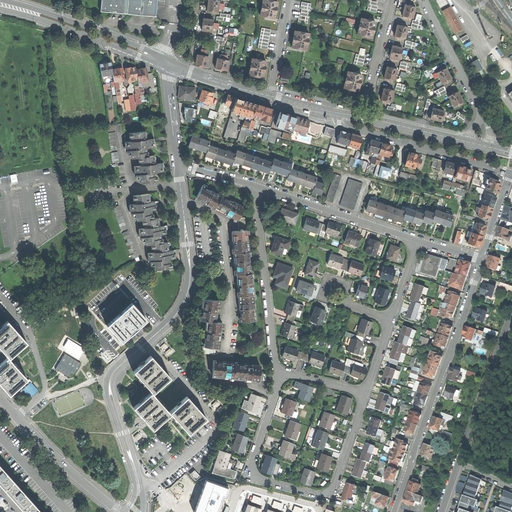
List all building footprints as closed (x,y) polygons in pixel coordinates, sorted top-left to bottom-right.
[(101,0),(100,12),(156,18),(157,0),(101,0)] [(208,8),(207,11),(217,12),(218,9),(218,3),(219,0),(215,0),(208,0),(208,2),(208,5),(208,8)] [(263,0),(261,11),(260,16),(265,16),(274,18),(274,17),(275,11),(277,2),(266,0),(263,0)] [(368,4),(367,10),(376,13),(378,6),(376,6),(377,0),(368,0),(367,3),(368,4)] [(299,15),(298,22),(307,24),(308,17),(310,17),(310,14),(311,10),(310,10),(311,4),(301,2),(300,8),(302,8),(300,15),(299,15)] [(403,17),(411,19),(411,18),(412,18),(414,12),(414,10),(415,7),(414,7),(414,5),(406,3),(406,5),(405,4),(404,10),(403,13),(402,16),(403,16),(403,17)] [(449,7),(442,11),(455,33),(462,29),(449,7)] [(361,20),(357,34),(371,38),(372,33),(374,26),(375,22),(361,18),(361,20)] [(202,27),(202,30),(212,31),(212,29),(213,23),(213,20),(203,19),(203,22),(202,27)] [(413,20),(411,26),(420,29),(422,22),(413,20)] [(395,37),(403,39),(404,38),(406,32),(407,27),(406,27),(407,25),(398,23),(398,25),(397,25),(397,27),(396,30),(395,33),(395,36),(395,37)] [(259,39),(258,48),(267,49),(271,30),(261,28),(260,36),(259,39)] [(293,40),(292,47),(304,50),(307,33),(295,31),(293,40)] [(216,39),(207,38),(206,41),(209,41),(209,44),(212,45),(211,48),(215,48),(218,49),(220,40),(216,39)] [(406,40),(405,47),(414,49),(415,46),(415,43),(411,42),(406,40)] [(390,57),(390,58),(398,60),(398,59),(399,59),(401,53),(402,48),(401,48),(401,46),(393,44),(393,46),(392,46),(391,48),(391,51),(390,54),(389,57),(390,57)] [(209,57),(206,56),(200,55),(197,54),(195,64),(198,65),(204,66),(207,67),(209,57)] [(356,54),(353,63),(363,66),(365,56),(356,54)] [(228,60),(225,60),(220,59),(217,58),(215,68),(218,69),(224,70),(227,70),(228,60)] [(252,59),(249,75),(263,77),(265,69),(266,61),(252,59)] [(478,59),(471,63),(477,72),(483,69),(478,59)] [(401,61),(399,68),(408,70),(409,67),(410,64),(401,61)] [(101,76),(113,74),(112,69),(111,62),(105,63),(99,64),(101,76)] [(385,78),(384,79),(393,81),(393,80),(394,80),(395,74),(397,69),(396,69),(396,67),(388,65),(388,67),(387,67),(386,69),(385,72),(385,75),(384,78),(385,78)] [(131,80),(138,79),(136,68),(136,67),(130,68),(125,68),(127,81),(129,81),(129,82),(131,81),(131,80)] [(138,79),(138,82),(142,81),(142,83),(148,82),(146,68),(141,69),(141,67),(138,68),(136,68),(138,79)] [(437,72),(437,73),(439,77),(442,83),(443,84),(451,80),(450,79),(451,78),(450,76),(448,73),(447,70),(446,68),(445,68),(444,67),(437,71),(437,72)] [(113,74),(114,82),(118,81),(119,81),(120,82),(123,82),(123,80),(124,80),(122,68),(117,69),(112,69),(113,74)] [(348,71),(344,87),(358,91),(359,83),(362,75),(357,74),(348,71)] [(397,83),(395,89),(404,91),(405,88),(406,85),(397,83)] [(187,87),(179,86),(178,98),(194,100),(196,88),(187,87)] [(382,100),(382,101),(385,102),(390,103),(390,102),(391,102),(392,96),(394,90),(393,90),(393,89),(385,87),(385,88),(384,88),(383,91),(383,94),(381,99),(382,100)] [(436,94),(438,97),(446,93),(445,89),(443,87),(435,91),(436,94)] [(203,90),(199,101),(205,103),(205,104),(208,106),(210,101),(211,101),(213,97),(211,97),(212,93),(208,92),(203,90)] [(456,90),(448,94),(449,96),(448,96),(451,101),(454,106),(455,107),(463,103),(462,102),(463,102),(461,99),(460,96),(459,94),(457,91),(457,92),(456,90)] [(228,95),(225,104),(233,107),(236,97),(232,96),(228,95)] [(246,101),(236,97),(233,107),(232,111),(245,116),(252,117),(252,116),(256,104),(246,101)] [(264,107),(256,104),(252,116),(269,122),(273,109),(264,107)] [(197,109),(184,107),(184,113),(184,117),(186,117),(185,121),(195,122),(196,114),(197,109)] [(432,109),(431,109),(429,117),(430,118),(432,119),(436,120),(439,120),(441,121),(441,120),(443,121),(445,112),(443,112),(443,111),(438,110),(432,108),(432,109)] [(218,112),(210,110),(208,116),(216,118),(218,112)] [(458,111),(456,114),(457,115),(455,117),(456,118),(463,123),(465,120),(463,120),(465,117),(458,111)] [(280,112),(276,124),(278,124),(277,127),(292,132),(292,130),(296,117),(288,114),(280,112)] [(242,123),(241,126),(248,128),(251,120),(252,117),(245,116),(246,117),(244,123),(242,123)] [(305,134),(309,121),(303,119),(296,117),(292,130),(300,132),(305,134)] [(228,123),(224,137),(230,139),(236,120),(229,118),(228,123)] [(241,126),(242,127),(237,141),(244,143),(248,128),(241,126)] [(261,126),(259,131),(269,134),(270,130),(271,128),(268,127),(267,128),(261,126)] [(326,126),(324,134),(332,137),(335,129),(326,126)] [(291,136),(270,130),(269,134),(267,141),(274,143),(276,136),(289,140),(291,136)] [(131,154),(132,158),(138,157),(148,156),(147,152),(146,152),(146,148),(155,147),(155,143),(154,143),(153,139),(147,139),(147,136),(146,131),(129,133),(130,138),(131,138),(132,141),(125,142),(126,147),(127,146),(128,150),(127,150),(128,155),(131,154)] [(338,139),(337,142),(348,145),(351,134),(346,132),(341,131),(339,136),(338,135),(337,138),(338,139)] [(115,132),(108,133),(111,150),(117,149),(115,132)] [(356,135),(351,134),(348,145),(358,148),(361,137),(356,135)] [(197,149),(201,138),(192,136),(189,146),(192,147),(197,149)] [(201,138),(197,149),(201,150),(206,152),(209,145),(210,141),(201,138)] [(368,144),(365,154),(372,155),(373,155),(374,152),(378,153),(381,142),(376,141),(371,139),(370,144),(368,144)] [(387,144),(381,142),(378,153),(390,157),(392,150),(391,149),(392,146),(387,144)] [(206,152),(205,156),(209,157),(214,159),(217,148),(209,145),(206,152)] [(330,145),(328,151),(345,155),(346,150),(330,145)] [(226,151),(217,148),(214,159),(218,160),(223,162),(226,151)] [(226,151),(223,162),(227,163),(232,165),(233,161),(236,154),(226,151)] [(236,154),(233,161),(237,163),(242,164),(245,153),(237,151),(236,154)] [(111,153),(112,163),(119,162),(118,152),(111,153)] [(408,153),(405,165),(414,168),(415,165),(419,166),(421,159),(417,158),(418,156),(416,155),(416,154),(413,153),(411,152),(411,154),(408,153)] [(254,156),(245,153),(242,164),(246,166),(251,167),(254,156)] [(140,179),(141,183),(157,180),(157,176),(155,176),(155,172),(163,171),(163,167),(161,167),(160,163),(155,164),(154,159),(154,155),(148,156),(138,157),(139,162),(141,162),(141,166),(134,167),(135,171),(136,171),(137,175),(136,175),(137,179),(140,179)] [(259,158),(254,156),(251,167),(255,168),(260,170),(263,159),(259,158)] [(351,157),(349,164),(352,165),(351,168),(357,169),(357,167),(360,160),(351,157)] [(263,159),(260,170),(264,172),(269,173),(270,170),(272,162),(268,161),(263,159)] [(272,162),(270,170),(274,171),(279,173),(282,162),(273,159),(272,162)] [(367,162),(360,160),(357,167),(365,169),(367,162)] [(282,162),(279,173),(283,174),(288,176),(290,169),(290,168),(291,165),(282,162)] [(446,162),(443,172),(454,175),(457,165),(451,163),(446,162)] [(464,167),(457,165),(454,175),(454,177),(468,181),(472,169),(464,167)] [(392,169),(381,166),(378,176),(383,178),(384,174),(390,176),(392,169)] [(295,182),(299,171),(290,169),(288,176),(287,179),(291,181),(295,182)] [(304,185),(308,174),(299,171),(295,182),(299,183),(304,185)] [(400,171),(399,176),(426,184),(427,179),(400,171)] [(308,174),(304,185),(308,186),(313,188),(316,181),(315,181),(317,177),(308,174)] [(335,174),(326,200),(332,203),(341,176),(335,174)] [(477,179),(473,178),(471,185),(477,186),(479,187),(481,180),(477,179)] [(486,190),(497,193),(499,187),(500,184),(499,183),(499,181),(490,178),(489,180),(487,179),(485,184),(488,185),(486,190)] [(362,183),(349,179),(340,205),(353,210),(362,183)] [(443,183),(442,188),(449,190),(450,186),(451,186),(452,183),(444,180),(443,183)] [(313,188),(312,192),(316,193),(321,195),(324,184),(316,181),(313,188)] [(202,185),(196,197),(204,201),(204,203),(215,208),(215,207),(221,196),(212,192),(206,188),(206,187),(202,185)] [(457,188),(455,195),(462,197),(464,190),(457,188)] [(485,194),(482,204),(492,208),(494,203),(496,197),(491,196),(492,194),(489,193),(488,195),(485,194)] [(142,220),(153,219),(153,214),(151,214),(151,210),(157,210),(156,205),(155,205),(154,201),(150,202),(149,197),(149,194),(133,196),(134,200),(135,200),(136,204),(129,205),(130,209),(132,209),(132,213),(133,217),(136,217),(137,221),(142,220)] [(221,196),(215,207),(223,211),(223,213),(238,220),(239,218),(244,208),(237,204),(236,205),(232,203),(232,202),(228,200),(225,198),(225,197),(222,195),(221,196)] [(369,211),(375,213),(378,202),(369,199),(366,210),(369,211)] [(378,202),(375,213),(379,214),(383,216),(387,205),(378,202)] [(492,208),(482,204),(480,208),(477,206),(475,211),(479,212),(478,216),(484,218),(485,216),(489,218),(491,212),(492,208)] [(112,208),(121,230),(127,228),(119,205),(112,208)] [(392,219),(396,208),(387,205),(383,216),(387,217),(392,219)] [(511,212),(511,208),(506,206),(499,227),(504,229),(509,221),(511,222),(511,212)] [(282,208),(278,219),(294,224),(298,214),(290,211),(282,208)] [(396,208),(392,219),(396,220),(401,222),(402,220),(402,218),(405,211),(400,210),(396,208)] [(406,220),(411,221),(415,210),(406,208),(405,211),(402,218),(406,220)] [(421,222),(421,221),(424,213),(425,210),(420,208),(419,212),(415,210),(411,221),(415,223),(420,224),(421,222)] [(431,220),(434,213),(425,210),(424,214),(424,213),(421,221),(426,222),(430,224),(431,220)] [(436,222),(440,223),(444,212),(435,210),(434,213),(431,220),(436,222)] [(444,212),(440,223),(444,224),(450,226),(453,216),(444,212)] [(151,244),(162,243),(162,238),(160,239),(160,235),(166,234),(166,230),(164,230),(164,226),(159,226),(158,223),(158,218),(153,219),(142,220),(143,224),(144,224),(145,228),(139,229),(139,233),(141,233),(141,237),(142,241),(146,241),(146,245),(151,244)] [(306,218),(303,229),(315,233),(317,229),(319,223),(319,222),(313,220),(306,218)] [(327,225),(325,232),(337,236),(341,226),(335,224),(329,222),(327,225)] [(470,231),(471,232),(483,236),(485,231),(486,226),(482,224),(482,223),(480,222),(479,223),(476,222),(474,227),(472,227),(470,231)] [(498,231),(496,237),(499,238),(499,240),(502,241),(502,239),(506,240),(510,241),(511,237),(508,236),(509,233),(511,233),(511,231),(509,230),(504,229),(499,227),(498,231)] [(458,228),(453,243),(457,244),(461,229),(458,228)] [(239,231),(232,231),(233,243),(234,248),(233,249),(233,253),(234,253),(247,252),(246,243),(247,243),(246,230),(245,230),(239,231)] [(135,258),(136,262),(140,261),(128,231),(122,233),(132,259),(135,258)] [(348,231),(345,242),(358,246),(361,235),(356,234),(354,233),(348,231)] [(472,244),(479,247),(481,241),(483,236),(471,232),(469,238),(467,238),(466,241),(468,241),(468,243),(472,244)] [(274,244),(271,252),(281,255),(284,246),(288,248),(290,241),(276,237),(274,244)] [(370,238),(365,253),(375,256),(375,255),(378,256),(382,245),(379,244),(380,242),(379,241),(375,240),(370,238)] [(155,265),(155,269),(172,267),(171,263),(170,263),(169,259),(175,258),(175,254),(173,254),(173,250),(168,251),(167,245),(167,242),(162,243),(151,244),(152,249),(154,249),(154,252),(148,253),(148,257),(150,257),(150,261),(151,266),(155,265)] [(391,245),(386,258),(395,261),(397,254),(400,248),(398,248),(395,246),(391,245)] [(247,252),(234,253),(235,260),(236,270),(235,270),(235,274),(237,274),(249,273),(248,264),(249,264),(248,252),(247,252)] [(331,253),(327,264),(334,267),(339,268),(340,268),(342,262),(343,258),(331,253)] [(426,257),(420,273),(436,278),(439,269),(442,258),(435,256),(429,255),(426,257)] [(488,261),(485,267),(496,271),(500,259),(489,256),(488,261)] [(448,260),(442,258),(439,269),(445,271),(448,260)] [(309,260),(304,274),(314,277),(317,270),(319,263),(309,260)] [(350,264),(348,271),(353,273),(360,276),(364,265),(351,260),(350,264)] [(455,274),(466,278),(469,270),(471,265),(470,263),(460,261),(458,268),(455,274)] [(276,269),(273,276),(278,277),(275,284),(286,288),(293,268),(278,263),(276,269)] [(378,270),(376,275),(391,281),(393,276),(393,275),(395,270),(383,266),(382,271),(378,270)] [(249,273),(237,274),(238,283),(239,292),(238,292),(238,296),(239,296),(252,295),(251,286),(252,286),(251,273),(249,273)] [(454,274),(449,286),(462,290),(464,284),(466,278),(455,274),(454,274)] [(300,280),(296,291),(311,295),(312,290),(314,285),(300,280)] [(359,284),(356,294),(360,296),(365,297),(369,287),(359,284)] [(413,292),(422,295),(425,287),(416,284),(415,288),(413,292)] [(482,289),(481,293),(492,297),(495,287),(489,286),(489,287),(484,285),(482,289)] [(440,286),(438,293),(442,294),(442,291),(445,292),(446,288),(440,286)] [(379,287),(374,302),(378,303),(383,305),(386,296),(387,296),(389,290),(379,287)] [(419,304),(419,303),(420,299),(422,295),(413,292),(412,296),(410,301),(413,301),(419,304)] [(447,299),(445,304),(456,307),(458,303),(460,297),(455,296),(456,294),(451,292),(451,293),(449,292),(448,295),(446,294),(444,298),(447,299)] [(240,317),(240,322),(254,321),(253,311),(254,311),(253,295),(252,295),(239,296),(240,304),(241,304),(241,306),(242,309),(240,309),(241,317),(240,317)] [(201,320),(208,321),(215,322),(216,310),(217,304),(218,304),(218,300),(205,299),(204,307),(203,307),(201,320)] [(287,305),(285,313),(289,314),(295,316),(298,310),(302,311),(304,305),(289,300),(287,305)] [(410,310),(418,312),(421,304),(419,304),(413,301),(412,305),(410,310)] [(131,303),(107,325),(121,341),(134,330),(146,319),(131,303)] [(444,308),(442,316),(448,318),(449,316),(453,318),(455,312),(456,307),(445,304),(444,303),(443,308),(444,308)] [(315,307),(310,321),(320,324),(325,310),(320,308),(315,307)] [(433,309),(431,315),(437,317),(439,310),(438,310),(433,308),(433,309)] [(474,313),(473,317),(478,319),(478,320),(483,322),(487,312),(476,308),(474,313)] [(407,318),(416,321),(416,320),(418,312),(410,310),(409,313),(408,316),(407,318)] [(364,333),(368,334),(370,328),(372,322),(362,319),(359,326),(356,325),(355,329),(358,330),(364,333)] [(7,320),(0,327),(0,348),(7,357),(9,358),(27,342),(7,320)] [(206,330),(204,346),(216,348),(218,348),(219,340),(217,340),(218,337),(218,335),(219,335),(220,327),(222,327),(222,323),(215,322),(208,321),(207,330),(206,330)] [(284,327),(281,335),(288,337),(292,339),(297,340),(300,332),(295,331),(296,326),(292,325),(286,323),(285,323),(284,327)] [(442,324),(438,334),(449,338),(450,333),(452,327),(442,324)] [(402,334),(410,337),(414,338),(416,330),(404,326),(404,328),(403,330),(402,334)] [(464,331),(462,336),(467,338),(466,340),(472,342),(473,338),(475,338),(475,336),(474,335),(475,333),(482,335),(483,332),(466,326),(464,331)] [(485,328),(483,332),(497,337),(498,333),(485,328)] [(358,354),(362,355),(363,353),(363,351),(361,350),(363,346),(361,345),(362,342),(361,341),(355,339),(357,335),(345,331),(344,336),(347,337),(345,344),(349,345),(347,350),(358,354)] [(400,338),(399,343),(407,346),(410,337),(402,334),(400,338)] [(438,334),(435,341),(433,340),(432,343),(434,344),(434,345),(441,348),(442,346),(445,347),(447,342),(449,338),(438,334)] [(393,350),(402,353),(405,354),(406,355),(409,346),(407,346),(399,343),(396,342),(395,346),(393,350)] [(204,346),(202,346),(201,353),(215,355),(216,348),(204,346)] [(286,346),(282,357),(288,359),(294,361),(296,357),(298,351),(298,350),(286,346)] [(399,361),(402,353),(393,350),(392,354),(391,359),(399,362),(399,361)] [(311,355),(309,362),(313,363),(321,366),(325,355),(312,351),(311,355)] [(432,351),(427,363),(438,367),(440,362),(442,357),(438,356),(439,354),(432,351)] [(65,353),(55,369),(68,377),(71,371),(75,373),(81,363),(65,353)] [(151,355),(133,371),(136,376),(137,376),(151,391),(152,393),(170,377),(160,366),(151,355)] [(7,357),(0,363),(0,384),(9,395),(18,386),(27,378),(9,358),(7,357)] [(346,373),(351,360),(347,358),(345,365),(342,371),(346,373)] [(332,360),(328,371),(333,373),(341,375),(342,371),(345,365),(332,360)] [(351,360),(346,373),(351,374),(354,364),(355,361),(351,360)] [(213,361),(212,374),(221,375),(221,376),(233,377),(234,376),(242,377),(242,378),(259,380),(260,373),(260,369),(260,366),(252,365),(252,366),(249,366),(247,366),(247,365),(239,364),(239,363),(235,363),(235,364),(227,363),(217,362),(217,361),(213,361)] [(424,372),(423,375),(433,378),(433,376),(435,377),(437,372),(438,367),(427,363),(426,368),(424,367),(422,371),(424,372)] [(354,364),(351,374),(350,375),(356,377),(363,379),(367,368),(354,364)] [(385,375),(393,378),(396,370),(393,369),(388,367),(386,371),(385,375)] [(449,374),(447,380),(457,383),(458,380),(459,381),(459,380),(460,380),(461,377),(459,376),(460,372),(451,369),(449,374)] [(384,379),(382,384),(390,387),(393,378),(385,375),(384,379)] [(27,378),(18,386),(21,388),(19,389),(20,390),(21,391),(23,390),(30,397),(37,390),(31,383),(32,382),(29,379),(28,380),(27,379),(27,378)] [(301,389),(303,383),(296,381),(294,387),(301,389)] [(416,381),(413,391),(416,392),(418,387),(420,387),(421,383),(416,381)] [(313,387),(303,383),(301,389),(299,393),(298,397),(308,401),(311,394),(313,387)] [(418,387),(416,392),(428,396),(430,391),(431,386),(421,383),(420,387),(418,387)] [(447,392),(445,396),(453,399),(455,395),(456,396),(458,391),(448,387),(447,392)] [(151,391),(133,407),(142,417),(153,429),(170,413),(169,412),(152,393),(151,391)] [(413,391),(410,397),(416,399),(414,404),(421,407),(422,405),(424,406),(426,401),(428,396),(416,392),(413,391)] [(244,399),(241,408),(256,413),(259,404),(262,397),(251,393),(248,401),(244,399)] [(379,401),(387,404),(390,396),(381,393),(380,397),(379,401)] [(342,395),(336,411),(337,411),(347,414),(350,405),(352,398),(342,395)] [(186,396),(169,412),(170,413),(188,433),(201,422),(202,422),(206,418),(196,407),(186,396)] [(283,405),(281,412),(291,416),(296,402),(286,398),(283,405)] [(376,409),(384,412),(386,412),(389,405),(387,404),(379,401),(377,405),(376,407),(376,409)] [(238,411),(233,427),(243,431),(246,422),(249,415),(238,411)] [(324,411),(319,425),(330,429),(332,421),(335,415),(324,411)] [(406,416),(404,420),(417,425),(419,420),(421,415),(417,414),(417,412),(414,411),(414,412),(411,411),(409,417),(406,416)] [(441,413),(439,419),(445,421),(451,423),(453,417),(441,413)] [(432,422),(430,428),(439,431),(441,424),(444,425),(445,421),(439,419),(434,417),(432,422)] [(370,426),(378,429),(381,421),(373,418),(372,421),(370,426)] [(287,428),(285,436),(295,440),(301,424),(290,420),(287,428)] [(404,420),(403,425),(406,426),(404,431),(403,431),(402,432),(410,435),(411,433),(414,435),(416,429),(417,425),(404,420)] [(378,429),(370,426),(369,430),(367,434),(376,437),(378,429)] [(318,429),(312,446),(323,449),(326,440),(328,433),(318,429)] [(378,429),(376,437),(381,439),(384,431),(378,429)] [(446,432),(443,439),(449,442),(452,435),(446,432)] [(237,433),(232,449),(242,453),(245,444),(248,437),(237,433)] [(393,442),(390,448),(405,454),(406,449),(408,445),(404,443),(404,442),(397,439),(396,443),(393,442)] [(281,447),(278,454),(294,460),(295,455),(291,453),(294,444),(283,440),(281,447)] [(364,452),(372,455),(375,446),(367,444),(366,445),(366,446),(364,452)] [(422,448),(420,455),(431,459),(431,458),(432,459),(433,456),(432,456),(435,448),(424,444),(422,448)] [(390,458),(390,460),(392,461),(397,462),(397,461),(402,462),(403,457),(405,454),(390,448),(389,452),(387,457),(390,458)] [(220,450),(214,465),(225,469),(225,467),(226,464),(228,465),(230,461),(228,461),(229,457),(230,453),(220,450)] [(367,462),(369,463),(372,455),(364,452),(363,456),(361,460),(367,462)] [(321,453),(316,467),(327,471),(330,463),(332,457),(321,453)] [(264,462),(261,471),(272,474),(272,473),(276,474),(278,468),(280,464),(276,462),(277,458),(276,458),(266,455),(264,462)] [(356,467),(364,470),(367,462),(361,460),(359,459),(357,463),(356,467)] [(0,465),(0,484),(4,488),(13,480),(0,465)] [(214,465),(212,473),(234,478),(236,471),(225,467),(225,469),(214,465)] [(361,479),(364,470),(356,467),(355,471),(354,474),(353,476),(361,479)] [(387,473),(384,479),(392,481),(392,480),(395,481),(397,476),(398,471),(389,467),(388,470),(386,469),(385,472),(387,473)] [(304,468),(299,482),(310,486),(313,478),(315,472),(312,470),(304,468)] [(426,480),(429,473),(422,470),(419,477),(426,480)] [(194,471),(190,474),(195,480),(199,476),(194,471)] [(469,479),(468,482),(479,486),(481,480),(471,475),(469,479)] [(31,501),(13,480),(4,488),(10,496),(22,509),(31,501)] [(206,480),(194,511),(216,511),(223,495),(225,495),(228,488),(206,480)] [(409,486),(407,491),(417,495),(420,485),(418,485),(419,483),(418,482),(418,481),(414,480),(413,483),(410,482),(409,486)] [(467,485),(466,489),(477,493),(479,486),(468,482),(467,485)] [(345,492),(357,496),(360,487),(348,483),(346,487),(345,492)] [(475,499),(477,493),(466,489),(465,491),(464,496),(475,499)] [(421,505),(424,497),(417,495),(407,491),(405,496),(403,502),(414,506),(416,503),(421,505)] [(502,502),(511,505),(511,504),(511,493),(504,491),(501,501),(502,502)] [(350,504),(352,505),(353,505),(353,503),(355,503),(357,496),(345,492),(343,495),(342,500),(350,503),(350,504)] [(374,493),(373,498),(377,499),(376,504),(379,505),(378,506),(380,507),(380,506),(385,507),(387,502),(389,497),(374,493)] [(461,502),(470,505),(475,507),(478,500),(475,499),(464,496),(463,495),(462,499),(461,502)] [(41,511),(31,501),(22,509),(24,511),(41,511)] [(511,505),(502,502),(500,508),(511,511),(511,509),(511,508),(511,505)] [(251,511),(254,506),(247,503),(243,511),(251,511)]
